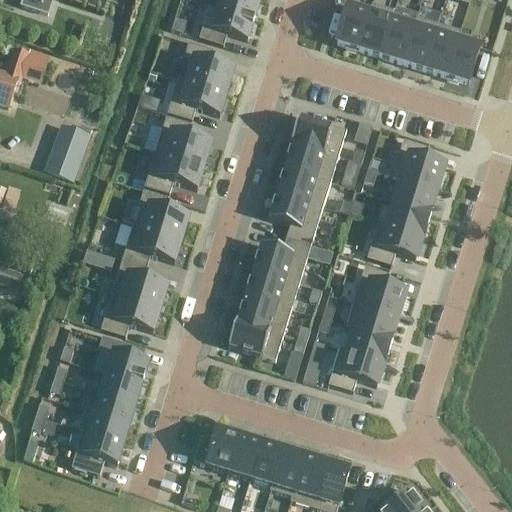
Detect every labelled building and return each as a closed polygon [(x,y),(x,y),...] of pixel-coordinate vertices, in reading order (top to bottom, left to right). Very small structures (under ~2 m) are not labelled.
[(53,0),(15,0),(23,2),(20,9),(48,18),(53,0)] [(245,0),(221,0),(218,13),(253,23),(259,4),(245,0)] [(369,17),(358,54),(380,61),(392,24),(395,15),(394,15),(372,8),(371,8),(368,17),(369,17)] [(347,10),(335,47),(336,47),(337,47),(346,50),(345,52),(356,56),(357,53),(358,54),(369,17),(368,17),(347,10)] [(203,29),(199,43),(223,50),(227,38),(247,45),(248,43),(247,43),(253,23),(218,13),(212,32),(203,29)] [(413,31),(402,67),(424,74),(438,28),(416,21),(415,21),(412,30),(413,31)] [(392,24),(380,61),(402,67),(413,31),(412,30),(392,24)] [(438,28),(424,74),(446,81),(457,44),(458,44),(460,35),(438,28)] [(457,44),(446,81),(447,81),(446,83),(457,87),(458,84),(467,87),(467,88),(468,88),(479,51),(458,44),(457,44)] [(188,47),(184,61),(191,63),(185,83),(184,84),(228,98),(235,74),(210,66),(213,55),(188,47)] [(0,108),(8,111),(17,84),(20,85),(29,58),(14,53),(5,78),(0,76),(0,108)] [(88,69),(86,76),(93,78),(95,71),(88,69)] [(176,86),(167,118),(192,125),(193,120),(195,114),(221,122),(228,98),(184,84),(185,83),(178,81),(176,86)] [(145,88),(139,110),(150,113),(157,92),(145,88)] [(299,120),(291,146),(337,160),(345,134),(299,120)] [(162,133),(155,156),(205,171),(213,147),(187,139),(191,128),(166,121),(162,133)] [(44,179),(75,189),(90,143),(61,132),(44,179)] [(403,160),(396,181),(439,194),(446,169),(425,163),(428,152),(403,144),(398,158),(403,160)] [(291,146),(283,172),(330,186),(337,160),(291,146)] [(355,152),(351,165),(361,168),(365,155),(355,152)] [(155,156),(144,191),(169,199),(173,188),(197,196),(205,171),(155,156)] [(351,165),(347,177),(357,181),(361,168),(351,165)] [(283,172),(276,197),(322,211),(330,186),(283,172)] [(367,173),(363,186),(373,189),(376,176),(367,173)] [(391,204),(391,205),(432,217),(439,194),(396,181),(396,183),(398,184),(391,204)] [(133,229),(132,230),(180,245),(187,223),(188,223),(188,222),(164,215),(168,202),(143,195),(139,208),(144,210),(137,231),(133,229)] [(276,197),(268,223),(290,229),(286,242),(310,250),(322,211),(276,197)] [(344,204),(340,216),(346,218),(349,219),(353,207),(349,206),(344,204)] [(353,207),(350,218),(359,221),(363,208),(354,205),(353,207)] [(378,225),(377,227),(384,229),(424,241),(432,217),(391,205),(384,227),(378,225)] [(43,246),(37,264),(53,269),(59,251),(57,251),(60,243),(62,244),(66,231),(64,231),(69,214),(51,208),(38,245),(43,246)] [(377,227),(366,263),(391,271),(395,260),(417,267),(424,241),(384,229),(377,227)] [(132,230),(122,264),(146,272),(150,260),(174,267),(174,266),(180,245),(132,230)] [(282,253),(260,247),(252,273),(299,287),(310,250),(286,242),(282,253)] [(122,264),(111,299),(159,314),(166,292),(167,291),(143,284),(146,272),(122,264)] [(353,305),(353,307),(400,321),(408,296),(386,289),(389,278),(364,271),(362,278),(353,305)] [(0,272),(0,288),(18,294),(22,280),(0,272)] [(253,274),(245,299),(291,314),(299,288),(253,274)] [(312,293),(308,305),(318,308),(322,296),(312,293)] [(111,299),(101,334),(125,342),(129,329),(153,337),(153,335),(159,314),(111,299)] [(236,323),(236,325),(283,339),(291,314),(245,299),(237,324),(236,323)] [(353,307),(346,330),(393,344),(400,321),(353,307)] [(325,310),(322,322),(331,325),(335,313),(325,310)] [(322,322),(318,335),(327,338),(331,325),(322,322)] [(236,325),(228,351),(275,365),(283,339),(236,325)] [(339,352),(339,353),(386,368),(393,345),(393,344),(346,330),(345,331),(346,331),(350,332),(343,353),(339,352)] [(301,331),(297,343),(306,346),(310,334),(301,331)] [(297,343),(293,356),(302,359),(306,346),(297,343)] [(69,367),(73,354),(64,351),(60,364),(69,367)] [(339,353),(327,389),(353,397),(356,386),(378,393),(386,368),(339,353)] [(148,369),(148,368),(113,357),(106,377),(142,388),(147,369),(148,369)] [(63,387),(67,374),(57,371),(53,383),(63,387)] [(306,373),(302,385),(314,389),(318,377),(306,373)] [(135,408),(142,388),(106,377),(100,397),(135,408)] [(59,399),(63,387),(53,383),(49,396),(59,399)] [(129,428),(135,408),(100,397),(94,416),(94,418),(129,428)] [(45,424),(49,411),(39,408),(35,421),(45,424)] [(123,449),(129,428),(94,418),(94,416),(85,414),(79,435),(82,436),(88,438),(123,449)] [(41,436),(45,424),(35,421),(31,433),(41,436)] [(193,466),(227,476),(238,440),(237,440),(238,437),(227,434),(226,436),(216,433),(212,445),(201,442),(193,466)] [(82,436),(71,472),(99,480),(104,465),(117,469),(117,468),(123,449),(88,438),(82,436)] [(239,440),(227,477),(250,483),(261,447),(239,440)] [(261,447),(250,483),(271,490),(269,494),(270,494),(283,454),(261,447)] [(291,501),(292,501),(305,460),(283,454),(270,494),(291,501)] [(291,501),(290,506),(311,511),(313,511),(327,467),(305,460),(292,501),(291,501)] [(327,467),(313,511),(337,511),(349,474),(348,473),(339,471),(340,469),(329,465),(328,467),(327,467)] [(377,504),(367,511),(426,511),(411,492),(395,505),(389,510),(382,501),(377,504)]
